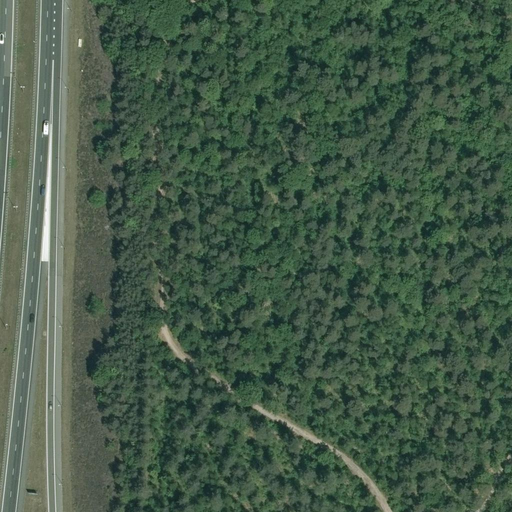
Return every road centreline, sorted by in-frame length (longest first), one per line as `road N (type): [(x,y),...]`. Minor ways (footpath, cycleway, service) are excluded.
road 1 (track): [(388,511),(341,457),(204,377),(162,324),(156,86),(174,18),(195,0)]
road 2 (motorway): [(8,511),(45,59)]
road 3 (motorway): [(55,511),(54,125),(45,59)]
road 4 (motorway): [(5,0),(0,135)]
